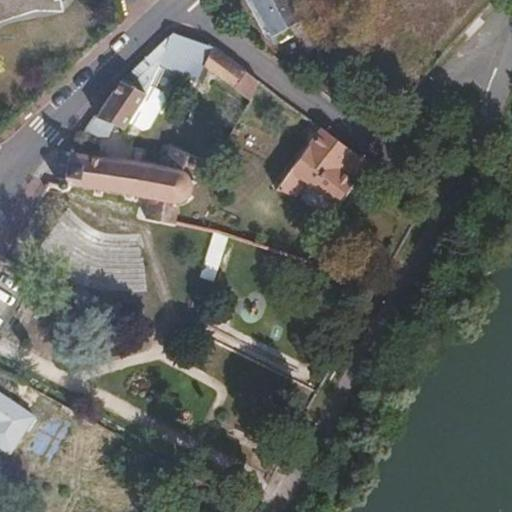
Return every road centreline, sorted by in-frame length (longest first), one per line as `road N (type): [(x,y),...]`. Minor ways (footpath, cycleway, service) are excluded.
road 1 (residential): [(508,72),(446,200),(270,511)]
road 2 (residential): [(508,72),(487,65),(459,73),(375,144),(251,62),(193,0)]
road 3 (residential): [(11,180),(145,31),(184,0)]
